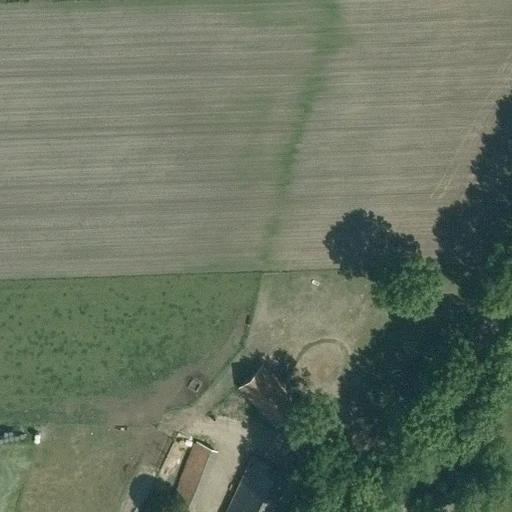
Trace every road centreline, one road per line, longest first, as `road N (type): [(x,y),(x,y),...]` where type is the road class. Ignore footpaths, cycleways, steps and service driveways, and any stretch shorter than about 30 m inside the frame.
road 1 (unclassified): [(402,496),(511,293)]
road 2 (unclassified): [(236,437),(362,484)]
